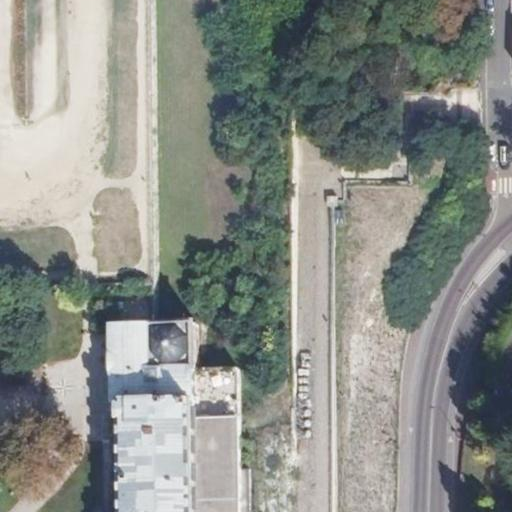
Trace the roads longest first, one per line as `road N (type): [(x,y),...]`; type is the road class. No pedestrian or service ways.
road 1 (secondary): [(505,222),(453,288),(430,348),(417,511)]
road 2 (secondary): [(435,511),(442,375),(470,307),(511,261)]
